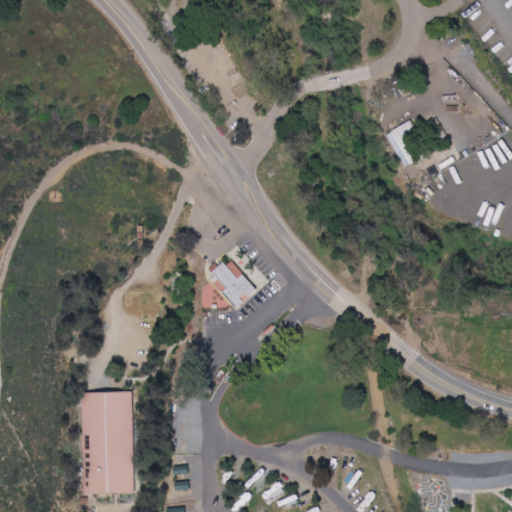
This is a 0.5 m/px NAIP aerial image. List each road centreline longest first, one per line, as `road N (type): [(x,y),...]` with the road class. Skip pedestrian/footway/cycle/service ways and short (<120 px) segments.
road 1 (tertiary): [(210,154),(335,298),(416,367),(511,412)]
road 2 (tertiary): [(105,0),(126,20),(210,154)]
